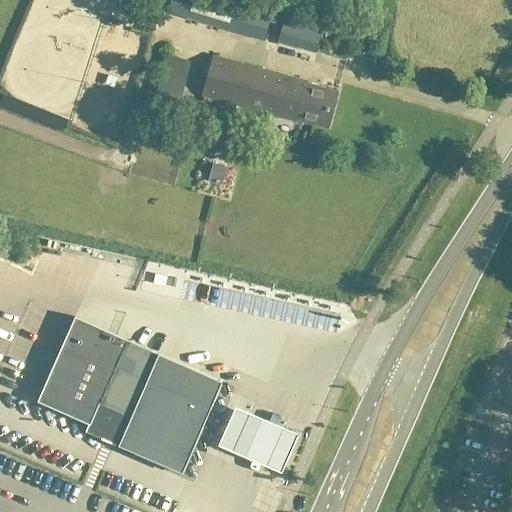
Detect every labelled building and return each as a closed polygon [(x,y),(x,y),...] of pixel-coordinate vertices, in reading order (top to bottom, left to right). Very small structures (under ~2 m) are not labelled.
[(263,42),(273,9),(243,0),(190,0),(185,18),(263,42)] [(315,54),(322,27),(284,16),(276,43),(315,54)] [(193,64),(164,56),(153,101),(181,109),(193,64)] [(328,129),(337,96),(307,87),(307,84),(211,57),(201,96),(296,124),(297,121),(328,129)] [(212,166),(207,182),(221,186),(225,170),(212,166)] [(74,319),(36,404),(88,427),(84,434),(117,447),(136,456),(180,475),(208,413),(213,416),(219,413),(224,403),(222,396),(216,394),(221,384),(193,372),(177,365),(126,342),(74,319)] [(237,413),(220,451),(250,465),(281,478),(298,440),(267,427),(237,413)]
